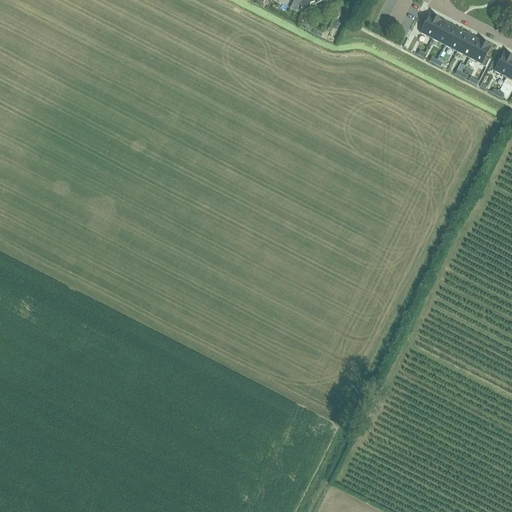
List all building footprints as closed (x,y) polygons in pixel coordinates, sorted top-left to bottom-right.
[(300,0),(300,9),(309,10),(310,4),(315,3),(316,5),(329,0),(300,0)] [(330,8),(334,20),(343,17),(338,5),(330,8)] [(442,22),(429,15),(419,34),(432,40),(442,22)] [(454,28),(442,22),(432,40),(444,47),(454,28)] [(466,35),(454,28),(444,47),(457,53),(466,35)] [(478,41),(466,35),(457,53),(469,59),(478,41)] [(491,48),(478,41),(469,59),(481,66),(491,48)] [(511,66),(511,58),(503,54),(497,65),(494,71),(493,72),(506,79),(506,78),(511,66)]
